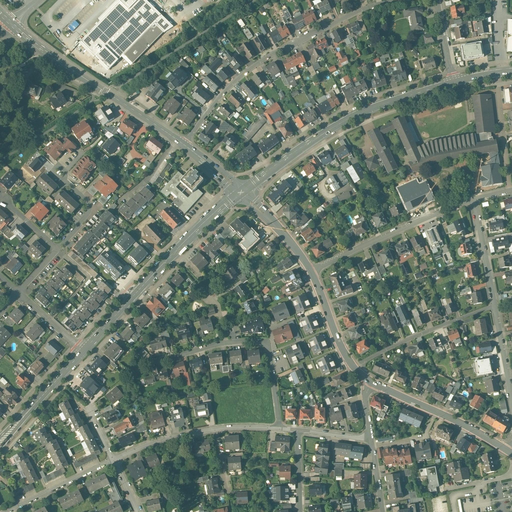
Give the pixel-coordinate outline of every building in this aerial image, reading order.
[(100,21),(81,41),(109,69),(154,24),(164,33),(173,27),(171,25),(145,0),(121,0),(102,19),(100,21)] [(113,0),(96,17),(100,21),(102,19),(121,0),(145,0),(171,25),(173,24),(148,0),(113,0)] [(327,1),(317,5),(319,9),(321,13),(327,11),(326,10),(330,9),(327,1)] [(422,6),(408,9),(410,16),(412,26),(410,26),(412,31),(423,29),(421,14),(424,13),(422,6)] [(458,6),(450,8),(452,19),(461,17),(461,15),(464,14),(463,6),(459,7),(458,6)] [(284,16),(286,20),(286,19),(290,16),(286,8),(281,11),(284,16)] [(311,11),(302,16),(306,25),(316,20),(311,11)] [(302,16),(301,16),(295,19),(292,21),(297,30),(306,25),(302,16)] [(361,20),(346,27),(350,35),(352,38),(355,36),(354,33),(360,30),(361,33),(366,30),(361,20)] [(486,21),(476,23),(478,35),(488,33),(486,21)] [(264,25),(260,28),(264,35),(268,33),(264,25)] [(285,26),(277,31),(282,39),(290,35),(285,26)] [(282,39),(277,31),(275,27),(274,27),(275,27),(274,27),(270,29),(270,30),(272,33),(269,35),(274,44),(282,40),(282,39)] [(463,27),(454,29),(456,39),(465,38),(463,27)] [(339,30),(332,34),(337,43),(344,39),(339,30)] [(432,34),(423,36),(425,43),(434,42),(432,34)] [(262,37),(254,42),(260,52),(268,48),(262,37)] [(319,51),(321,56),(325,54),(323,49),(328,46),(324,39),(315,43),(315,44),(319,51)] [(243,52),(250,48),(247,43),(239,49),(242,53),(243,52)] [(315,43),(306,48),(310,55),(312,54),(315,59),(321,56),(319,51),(315,44),(315,43)] [(461,46),(463,61),(484,57),(481,43),(461,46)] [(255,55),(250,48),(243,52),(249,60),(255,55)] [(341,51),(336,54),(339,59),(338,59),(340,64),(347,60),(345,56),(344,57),(341,51)] [(225,61),(228,59),(228,58),(226,55),(224,53),(220,56),(224,60),(225,61)] [(294,56),(291,58),(295,66),(305,61),(300,53),(294,56)] [(382,63),(385,62),(384,58),(390,57),(389,53),(380,56),(382,63)] [(224,60),(220,56),(217,58),(218,59),(216,61),(215,60),(213,62),(214,63),(213,64),(212,64),(208,68),(211,71),(212,72),(222,62),(224,60)] [(239,59),(236,56),(232,59),(230,62),(229,62),(233,66),(233,67),(236,70),(243,65),(239,59)] [(291,58),(282,62),(286,70),(290,69),(295,66),(291,58)] [(432,58),(422,61),(425,70),(435,67),(432,58)] [(180,62),(185,69),(188,67),(184,59),(180,62)] [(398,71),(392,73),(394,79),(395,82),(406,78),(405,75),(407,75),(402,61),(395,63),(396,67),(398,71)] [(274,63),(266,68),(272,77),(279,72),(274,63)] [(208,73),(211,71),(208,68),(205,66),(202,69),(207,74),(208,73)] [(295,66),(290,69),(292,73),(291,74),(293,78),(294,78),(298,79),(300,78),(299,76),(299,75),(295,66)] [(312,66),(307,68),(312,77),(316,75),(312,66)] [(182,80),(186,77),(181,72),(179,69),(177,71),(172,75),(181,84),(184,82),(182,80)] [(224,69),(218,74),(220,77),(224,81),(230,75),(224,69)] [(288,84),(285,77),(282,72),(280,74),(285,85),(288,84)] [(259,73),(252,78),(258,86),(265,81),(259,73)] [(394,79),(392,73),(389,74),(386,75),(388,82),(394,79)] [(213,77),(209,74),(204,81),(215,91),(220,85),(216,81),(213,77)] [(293,78),(291,74),(285,77),(288,84),(289,86),(294,84),(296,83),(293,78)] [(179,87),(181,84),(172,75),(167,80),(170,82),(175,88),(178,85),(179,87)] [(383,76),(373,79),(376,88),(386,84),(383,76)] [(363,81),(353,86),(357,95),(367,90),(363,81)] [(165,90),(155,82),(152,87),(151,86),(148,91),(149,91),(145,95),(155,103),(158,100),(156,99),(158,95),(160,97),(160,96),(159,95),(161,92),(163,93),(165,90)] [(172,91),(175,88),(170,82),(166,86),(172,91)] [(247,82),(241,87),(246,93),(247,95),(248,95),(251,99),(252,99),(257,95),(257,94),(247,82)] [(39,88),(27,83),(23,92),(35,97),(37,93),(39,89),(39,88)] [(346,89),(342,91),(346,101),(351,98),(351,97),(357,95),(353,86),(352,85),(346,88),(346,89)] [(237,91),(242,96),(246,93),(241,87),(237,91)] [(201,91),(198,89),(197,90),(192,96),(203,105),(207,101),(206,100),(209,97),(206,94),(205,94),(201,91)] [(327,101),(334,96),(335,96),(332,91),(328,94),(325,97),(327,101)] [(60,93),(50,100),(56,109),(65,103),(66,102),(64,98),(60,93)] [(243,102),(234,94),(229,100),(230,99),(235,105),(234,105),(237,108),(243,102)] [(310,101),(312,105),(315,103),(310,94),(306,96),(310,101)] [(473,97),(477,134),(491,132),(495,132),(491,95),(473,97)] [(74,99),(69,97),(68,96),(64,98),(66,102),(65,103),(67,107),(73,103),(74,99)] [(334,96),(326,101),(332,109),(339,104),(338,102),(339,101),(337,98),(336,99),(334,96)] [(323,114),(332,109),(326,101),(327,101),(324,97),(321,99),(323,103),(318,106),(323,114)] [(180,105),(172,99),(164,109),(172,115),(180,105)] [(281,110),(276,103),(267,110),(264,114),(265,115),(267,119),(271,125),(275,123),(271,116),(278,112),(281,110)] [(232,111),(224,105),(219,111),(227,118),(232,112),(232,111)] [(106,107),(96,114),(103,126),(114,119),(112,115),(112,114),(110,110),(109,111),(106,107)] [(183,116),(179,120),(180,120),(188,126),(195,116),(187,110),(183,116)] [(283,114),(281,110),(278,112),(280,116),(279,117),(282,122),(286,120),(287,120),(287,119),(283,114)] [(289,110),(283,114),(287,119),(292,116),(289,110)] [(302,116),(307,124),(316,119),(315,117),(316,116),(312,110),(308,112),(302,116)] [(262,125),(267,119),(265,115),(263,117),(258,121),(244,136),(249,140),(262,125)] [(302,116),(294,121),(300,129),(307,124),(302,116)] [(377,129),(368,133),(378,153),(380,159),(381,159),(390,154),(387,149),(380,135),(395,128),(395,129),(396,129),(406,152),(407,151),(412,162),(408,164),(413,173),(430,165),(436,163),(489,153),(489,155),(498,153),(496,141),(492,142),(491,137),(491,132),(477,134),(430,143),(416,149),(414,144),(419,142),(410,122),(406,124),(403,117),(392,122),(392,123),(377,129)] [(131,123),(126,120),(124,122),(123,122),(122,122),(121,124),(121,125),(122,125),(120,129),(125,132),(131,123)] [(226,131),(230,126),(224,121),(218,130),(224,134),(226,131)] [(76,127),(71,130),(74,134),(73,134),(77,140),(78,139),(81,144),(93,135),(91,131),(92,131),(88,125),(87,125),(84,122),(78,126),(78,125),(77,126),(75,127),(76,127)] [(136,127),(131,123),(125,132),(130,136),(132,132),(133,133),(134,133),(135,131),(135,130),(134,129),(136,127)] [(210,123),(205,130),(209,133),(208,133),(211,135),(213,132),(216,128),(210,123)] [(281,128),(279,129),(284,138),(288,136),(289,137),(290,138),(292,136),(293,135),(292,134),(286,125),(283,127),(282,125),(280,127),(281,128)] [(230,134),(229,135),(230,136),(235,130),(230,126),(226,131),(230,134)] [(205,130),(199,138),(207,144),(209,141),(211,142),(212,142),(215,139),(214,138),(211,135),(208,133),(209,133),(205,130)] [(104,135),(109,140),(111,138),(112,138),(114,135),(111,134),(108,132),(104,135)] [(229,135),(229,134),(223,141),(232,148),(237,141),(230,136),(229,135)] [(273,135),(266,141),(272,148),(278,142),(273,135)] [(112,138),(111,138),(109,140),(102,148),(110,155),(119,145),(112,138)] [(163,147),(152,138),(147,145),(153,150),(149,156),(144,153),(142,155),(146,159),(151,163),(158,154),(161,150),(160,150),(163,147)] [(51,146),(50,145),(45,151),(54,160),(57,157),(57,158),(59,156),(60,156),(61,154),(65,149),(70,154),(76,148),(72,145),(66,139),(61,144),(57,141),(55,143),(55,142),(51,146)] [(266,141),(258,147),(263,154),(272,148),(266,141)] [(344,146),(334,152),(339,159),(350,153),(348,149),(347,147),(345,148),(344,146)] [(256,155),(250,147),(237,157),(243,165),(256,155)] [(99,150),(94,155),(101,161),(104,159),(101,156),(103,154),(99,150)] [(330,150),(327,152),(331,160),(335,158),(330,150)] [(327,152),(326,151),(324,153),(324,152),(320,154),(321,155),(317,157),(322,165),(327,163),(332,160),(331,160),(327,152)] [(498,153),(489,155),(490,162),(487,163),(487,166),(490,165),(499,164),(499,165),(500,165),(498,153)] [(390,154),(381,159),(383,163),(388,173),(397,169),(390,154)] [(95,166),(85,157),(83,160),(82,160),(80,162),(81,162),(78,165),(79,166),(77,168),(75,170),(75,171),(72,174),(82,183),(87,177),(87,176),(89,174),(88,174),(95,166)] [(378,166),(378,165),(376,161),(374,157),(365,161),(369,170),(378,166)] [(43,164),(36,158),(29,167),(36,173),(43,164)] [(344,172),(348,170),(350,168),(347,162),(340,166),(344,172)] [(172,166),(167,163),(155,182),(160,185),(172,166)] [(306,167),(302,169),(307,176),(315,171),(312,166),(311,164),(309,165),(306,167)] [(490,165),(487,166),(481,167),(482,177),(480,177),(482,187),(502,184),(499,165),(499,164),(490,165)] [(350,168),(348,170),(355,182),(360,179),(359,179),(363,177),(362,176),(363,176),(356,165),(350,168)] [(98,174),(103,179),(108,173),(103,169),(98,174)] [(194,173),(191,170),(184,178),(181,182),(193,193),(197,189),(203,181),(198,176),(199,175),(195,172),(194,173)] [(181,182),(184,178),(178,172),(160,192),(167,198),(171,193),(177,198),(173,202),(180,208),(179,209),(185,214),(203,194),(197,189),(193,193),(181,182)] [(8,173),(0,181),(0,183),(6,190),(13,183),(16,179),(15,179),(8,173)] [(44,175),(37,183),(50,195),(57,187),(52,182),(52,181),(50,179),(50,180),(44,175)] [(342,186),(336,175),(330,179),(333,184),(336,190),(342,186)] [(117,186),(106,176),(101,182),(100,181),(94,187),(94,188),(98,191),(102,195),(104,197),(105,197),(107,194),(108,195),(111,192),(112,193),(115,190),(114,189),(117,186)] [(418,185),(416,180),(397,188),(408,212),(434,201),(425,182),(418,185)] [(284,181),(267,197),(275,205),(291,188),(284,181)] [(94,188),(94,187),(92,186),(87,191),(88,191),(91,188),(93,190),(90,194),(94,190),(96,192),(93,196),(98,191),(94,188)] [(140,191),(138,193),(147,201),(148,202),(154,195),(145,188),(141,192),(140,191)] [(68,197),(62,191),(55,199),(71,214),(78,206),(71,199),(72,199),(69,196),(68,197)] [(349,192),(337,197),(339,203),(351,198),(350,196),(349,192)] [(147,201),(138,193),(134,197),(133,196),(131,199),(140,207),(141,208),(147,201)] [(104,197),(102,195),(97,200),(98,201),(101,197),(104,199),(100,203),(104,199),(106,201),(104,204),(108,200),(105,197),(104,197)] [(34,204),(36,206),(39,203),(41,204),(44,201),(40,197),(34,204)] [(140,207),(131,199),(128,203),(127,202),(124,205),(133,213),(134,214),(140,207)] [(511,199),(503,201),(506,211),(510,210),(510,209),(511,208),(511,199)] [(41,204),(39,203),(36,206),(30,213),(39,221),(44,215),(48,215),(48,211),(41,204)] [(133,213),(124,205),(123,204),(121,207),(122,207),(118,212),(128,220),(131,217),(130,216),(133,213)] [(398,206),(389,210),(392,215),(393,214),(394,217),(399,215),(403,214),(402,212),(402,213),(398,206)] [(282,213),(289,220),(296,214),(289,207),(282,213)] [(180,223),(167,209),(160,216),(173,229),(180,223)] [(116,219),(106,211),(102,216),(112,225),(116,219)] [(1,213),(0,212),(0,228),(3,225),(4,226),(9,220),(1,213)] [(296,214),(289,220),(289,221),(295,227),(298,227),(299,226),(300,227),(307,221),(308,220),(306,218),(304,216),(301,219),(299,217),(296,214)] [(377,214),(372,217),(372,218),(373,219),(374,222),(375,225),(377,228),(386,224),(382,214),(378,216),(377,214)] [(112,225),(102,216),(99,219),(109,228),(112,225)] [(356,220),(358,225),(362,223),(362,224),(365,222),(363,216),(361,217),(360,219),(356,220)] [(57,220),(55,218),(47,226),(50,228),(48,230),(54,235),(56,233),(58,234),(64,227),(62,226),(64,224),(58,219),(57,220)] [(237,219),(229,226),(236,233),(237,232),(243,238),(251,231),(244,224),(243,225),(237,219)] [(110,230),(99,220),(96,224),(107,233),(110,230)] [(455,222),(453,223),(453,224),(454,224),(456,231),(458,234),(462,232),(466,230),(464,224),(463,224),(462,222),(461,220),(459,221),(456,222),(455,222)] [(490,228),(486,229),(486,231),(489,230),(490,233),(496,232),(496,230),(503,229),(502,220),(496,221),(491,222),(489,222),(490,228)] [(307,221),(300,227),(303,230),(309,224),(307,221)] [(352,229),(354,234),(355,237),(358,235),(358,236),(359,236),(359,237),(360,237),(361,237),(362,236),(362,235),(362,234),(366,232),(365,230),(368,229),(365,222),(362,224),(362,223),(358,225),(352,228),(352,229)] [(107,233),(96,224),(93,228),(103,237),(107,233)] [(157,245),(165,238),(152,224),(144,231),(157,245)] [(454,224),(453,224),(447,227),(446,227),(449,234),(456,231),(454,224)] [(18,226),(12,233),(20,240),(26,233),(18,226)] [(229,226),(220,235),(225,239),(228,236),(231,239),(237,233),(236,233),(229,226)] [(103,237),(93,228),(90,231),(98,239),(100,241),(103,237)] [(312,232),(310,229),(308,230),(302,234),(300,235),(306,242),(308,241),(309,243),(316,237),(317,239),(321,236),(318,231),(314,234),(312,232)] [(98,239),(90,231),(89,230),(85,234),(95,243),(98,239)] [(436,230),(426,234),(427,236),(427,238),(428,238),(430,244),(440,240),(439,238),(440,237),(438,232),(437,232),(436,230)] [(254,234),(251,231),(243,238),(246,241),(241,245),(246,250),(257,240),(252,235),(254,234)] [(95,243),(85,234),(82,238),(92,246),(95,243)] [(135,242),(126,234),(115,245),(124,253),(132,245),(135,242)] [(215,238),(217,240),(222,245),(224,243),(222,242),(225,239),(220,235),(219,234),(215,238)] [(417,237),(410,240),(414,248),(421,245),(417,237)] [(92,246),(82,238),(79,241),(89,250),(92,246)] [(509,248),(507,238),(492,240),(493,247),(492,247),(491,243),(489,243),(490,250),(494,250),(494,251),(509,248)] [(209,244),(206,247),(209,250),(210,249),(211,250),(212,250),(214,253),(215,252),(219,248),(222,245),(217,240),(211,246),(209,244)] [(89,250),(79,241),(76,245),(86,253),(89,250)] [(28,249),(27,250),(37,259),(44,251),(35,242),(28,249)] [(271,243),(270,242),(263,247),(266,251),(265,252),(267,254),(268,253),(269,255),(276,250),(273,246),(273,245),(272,243),(271,243)] [(319,246),(319,245),(311,250),(316,258),(324,253),(322,250),(328,246),(325,242),(319,246)] [(222,245),(219,248),(223,251),(228,247),(224,243),(222,245)] [(399,246),(395,247),(399,256),(409,251),(407,247),(405,243),(401,244),(399,245),(399,246)] [(462,245),(460,246),(462,256),(472,254),(471,250),(472,249),(471,248),(470,247),(470,244),(464,245),(463,244),(462,245)] [(27,250),(28,249),(24,245),(19,250),(24,254),(27,250)] [(86,253),(76,245),(73,248),(77,252),(77,253),(79,254),(82,257),(86,253)] [(423,248),(421,245),(414,248),(416,254),(422,252),(420,249),(423,248)] [(137,249),(128,257),(137,266),(148,254),(139,246),(137,249)] [(210,252),(207,254),(213,260),(214,260),(215,260),(218,257),(217,256),(218,256),(215,252),(214,253),(212,250),(211,250),(210,249),(209,250),(210,252)] [(379,255),(383,265),(384,265),(388,263),(392,261),(390,255),(392,254),(390,250),(383,253),(379,255)] [(6,257),(11,262),(14,259),(12,257),(15,254),(12,251),(6,257)] [(449,251),(443,254),(446,262),(453,260),(449,251)] [(112,259),(105,252),(97,260),(117,278),(124,271),(121,268),(120,269),(116,265),(117,264),(116,263),(115,262),(114,263),(111,260),(112,259)] [(192,260),(195,262),(193,264),(199,271),(199,270),(207,263),(204,260),(205,259),(203,258),(199,253),(196,256),(192,260)] [(509,257),(498,259),(500,269),(511,267),(510,260),(509,257)] [(288,258),(281,262),(281,263),(285,269),(292,264),(288,258)] [(11,262),(6,268),(13,275),(21,266),(14,259),(11,262)] [(192,260),(186,265),(186,267),(198,280),(204,275),(199,270),(199,271),(193,264),(195,262),(192,260)] [(363,263),(358,265),(362,274),(366,272),(367,275),(373,272),(371,268),(369,269),(366,262),(365,262),(364,261),(362,262),(363,263)] [(285,269),(281,263),(274,268),(276,272),(282,268),(284,270),(285,269)] [(371,267),(371,268),(373,272),(377,281),(382,279),(380,275),(377,268),(376,265),(371,267)] [(382,265),(377,268),(380,275),(385,273),(382,265)] [(474,265),(466,267),(467,272),(468,276),(468,278),(476,276),(474,265)] [(230,266),(222,271),(225,275),(226,275),(230,281),(237,276),(230,266)] [(64,267),(60,272),(67,278),(68,279),(72,275),(72,274),(69,272),(67,270),(65,268),(64,267)] [(297,274),(296,270),(292,272),(292,271),(283,276),(284,278),(283,278),(283,279),(284,281),(285,281),(286,281),(290,279),(292,281),(299,278),(298,274),(297,274)] [(55,275),(56,276),(63,283),(67,278),(60,272),(59,271),(55,275)] [(330,278),(333,285),(342,282),(339,274),(336,275),(335,273),(331,275),(332,277),(330,278)] [(177,274),(171,281),(177,287),(183,280),(177,274)] [(56,276),(52,281),(59,287),(60,288),(64,284),(63,283),(56,276)] [(292,281),(293,284),(288,287),(291,292),(300,288),(300,287),(303,285),(301,281),(299,278),(292,281)] [(47,284),(48,285),(55,291),(59,287),(52,281),(51,280),(47,284)] [(100,288),(99,289),(106,295),(111,290),(101,282),(97,286),(100,288)] [(342,282),(333,285),(338,298),(353,293),(350,286),(345,288),(344,286),(342,282)] [(243,284),(235,290),(237,293),(238,292),(242,298),(248,294),(242,285),(243,284)] [(48,285),(44,290),(51,296),(52,297),(56,293),(55,291),(48,285)] [(167,285),(159,293),(162,296),(165,300),(166,299),(174,291),(167,285)] [(39,293),(40,294),(47,300),(51,296),(44,290),(43,289),(39,293)] [(99,289),(95,294),(102,300),(103,301),(107,296),(106,295),(99,289)] [(90,297),(91,298),(98,305),(102,300),(95,294),(94,293),(90,297)] [(479,293),(471,295),(473,305),(481,303),(479,293)] [(47,300),(40,294),(36,298),(44,306),(48,301),(47,300)] [(311,308),(305,294),(291,300),(297,314),(311,308)] [(165,300),(162,296),(160,299),(166,305),(169,302),(166,299),(165,300)] [(91,298),(87,303),(94,309),(95,310),(99,306),(98,305),(91,298)] [(149,304),(146,307),(156,316),(164,308),(155,298),(152,301),(151,301),(149,303),(149,304)] [(80,305),(83,307),(90,314),(94,309),(87,303),(84,300),(80,305)] [(351,300),(337,304),(341,313),(344,312),(345,312),(348,311),(347,311),(351,309),(350,305),(352,304),(351,300)] [(251,301),(243,305),(248,313),(251,312),(252,313),(256,311),(251,301)] [(288,317),(283,303),(269,308),(274,323),(281,320),(288,317)] [(175,308),(174,309),(172,306),(171,307),(168,304),(167,305),(175,314),(177,312),(175,308)] [(447,306),(444,306),(447,315),(455,312),(452,304),(447,306)] [(403,306),(396,309),(399,316),(407,313),(403,306)] [(78,312),(85,318),(87,319),(91,315),(90,314),(83,307),(78,312)] [(363,308),(353,312),(355,317),(362,315),(365,313),(363,308)] [(23,315),(16,309),(8,317),(13,321),(15,323),(23,315)] [(438,309),(428,313),(431,321),(435,320),(438,319),(441,317),(438,309)] [(73,315),(74,316),(81,323),(85,318),(78,312),(77,311),(73,315)] [(147,317),(141,312),(133,321),(141,328),(140,326),(142,324),(143,325),(148,320),(149,319),(147,317)] [(389,313),(385,316),(387,321),(384,323),(388,333),(396,329),(392,321),(389,313)] [(407,313),(399,316),(403,324),(410,321),(407,313)] [(149,314),(147,317),(149,319),(148,320),(152,323),(155,320),(149,314)] [(320,329),(314,315),(300,321),(306,335),(320,329)] [(350,315),(343,319),(346,327),(348,326),(349,328),(353,326),(352,324),(354,324),(350,315)] [(74,316),(70,321),(77,327),(78,328),(82,324),(81,323),(74,316)] [(204,316),(199,318),(200,321),(203,331),(208,329),(209,331),(213,330),(210,319),(206,321),(204,316)] [(419,317),(414,319),(418,327),(425,324),(422,316),(419,317)] [(240,330),(241,334),(248,332),(249,334),(254,332),(255,334),(257,334),(257,333),(261,333),(260,330),(264,329),(263,327),(261,322),(262,322),(261,319),(257,320),(252,322),(245,324),(246,326),(241,327),(239,328),(240,330)] [(69,320),(65,325),(73,332),(77,327),(70,321),(69,320)] [(484,320),(474,322),(474,326),(476,326),(477,332),(476,332),(476,336),(482,335),(487,334),(484,320)] [(203,331),(200,321),(195,322),(199,337),(204,335),(203,331)] [(36,324),(30,330),(37,336),(43,330),(36,324)] [(179,330),(177,331),(179,340),(190,337),(188,328),(185,328),(185,326),(178,328),(179,330)] [(278,330),(272,332),(274,337),(274,336),(277,343),(276,343),(276,344),(292,338),(292,337),(292,338),(289,331),(290,330),(288,326),(281,329),(281,328),(280,329),(278,329),(278,330)] [(128,327),(121,335),(126,340),(129,337),(132,333),(133,333),(131,330),(128,327)] [(2,328),(0,330),(0,345),(10,335),(2,328)] [(358,328),(348,332),(351,339),(355,338),(355,339),(362,337),(361,336),(366,334),(364,329),(361,330),(359,328),(358,328)] [(37,336),(30,330),(25,335),(32,342),(37,336)] [(155,343),(150,344),(152,351),(163,348),(163,346),(166,345),(165,342),(170,341),(167,330),(159,332),(161,337),(153,339),(155,343)] [(456,330),(447,333),(450,341),(459,337),(456,330)] [(20,332),(16,337),(21,341),(25,337),(20,332)] [(132,333),(129,337),(134,342),(135,340),(136,341),(137,340),(136,340),(137,338),(132,333)] [(328,349),(322,335),(308,341),(314,355),(328,349)] [(436,338),(428,341),(432,350),(440,347),(441,346),(439,340),(437,341),(436,338)] [(447,339),(443,341),(445,345),(447,349),(448,352),(451,350),(450,348),(449,344),(447,339)] [(60,348),(51,340),(44,347),(49,352),(53,356),(60,348)] [(364,341),(355,346),(356,347),(356,349),(357,350),(357,351),(357,352),(358,353),(359,354),(361,353),(361,354),(367,351),(367,350),(368,349),(368,348),(369,347),(368,345),(366,345),(364,341)] [(124,352),(113,342),(103,354),(110,360),(113,363),(113,362),(114,363),(124,352)] [(419,343),(412,346),(412,347),(415,354),(415,355),(423,351),(419,343)] [(482,344),(478,345),(480,354),(491,352),(490,347),(489,343),(486,344),(486,343),(482,344)] [(303,359),(298,344),(291,347),(284,350),(289,364),(303,359)] [(60,348),(53,356),(49,352),(44,357),(50,363),(62,349),(60,348)] [(147,353),(142,348),(137,353),(142,358),(147,353)] [(231,364),(242,362),(242,361),(240,351),(229,353),(231,364)] [(258,351),(247,352),(248,360),(248,364),(249,364),(256,363),(256,362),(260,361),(258,351)] [(221,354),(209,356),(210,365),(216,364),(223,363),(221,354)] [(337,370),(331,356),(317,362),(323,376),(337,370)] [(196,359),(190,361),(192,369),(203,366),(200,358),(196,359)] [(101,370),(106,365),(99,359),(92,366),(93,366),(90,369),(97,376),(101,371),(101,370)] [(482,361),(481,361),(483,370),(492,368),(492,364),(492,359),(482,361)] [(37,361),(29,370),(36,376),(44,367),(37,361)] [(177,364),(172,365),(174,374),(175,374),(174,372),(178,371),(179,373),(186,371),(183,362),(177,364)] [(114,368),(108,363),(106,365),(112,371),(114,368)] [(20,367),(17,365),(14,369),(20,375),(24,371),(20,367)] [(389,369),(380,365),(377,373),(387,377),(389,371),(392,372),(394,367),(390,366),(389,369)] [(160,370),(152,372),(154,376),(155,380),(168,376),(166,368),(160,370)] [(293,380),(291,381),(293,386),(299,383),(299,384),(304,382),(301,375),(299,371),(298,371),(290,374),(293,380)] [(397,371),(395,374),(392,380),(396,382),(403,385),(403,386),(405,386),(406,385),(405,383),(408,378),(406,378),(407,375),(397,371)] [(340,375),(332,379),(333,382),(330,383),(332,387),(335,386),(336,387),(337,387),(338,388),(340,387),(339,386),(344,383),(340,375)] [(156,382),(155,380),(154,376),(146,379),(148,384),(156,382)] [(20,381),(17,384),(23,390),(24,389),(26,386),(29,383),(23,377),(20,381)] [(88,377),(81,384),(83,386),(82,387),(86,391),(85,393),(90,398),(100,387),(88,377)] [(104,382),(98,377),(95,379),(102,385),(104,382)] [(429,383),(415,377),(411,388),(419,391),(421,387),(426,389),(429,383)] [(327,378),(317,382),(319,386),(324,384),(324,383),(329,380),(327,378)] [(487,382),(485,382),(488,394),(499,391),(496,379),(492,380),(487,381),(487,382)] [(448,386),(445,393),(442,400),(444,401),(445,399),(447,400),(450,394),(453,388),(448,386)] [(116,388),(106,396),(112,404),(123,395),(116,388)] [(349,389),(341,392),(342,395),(344,400),(352,397),(349,389)] [(445,393),(435,389),(433,394),(431,397),(436,399),(441,401),(441,402),(442,400),(445,393)] [(11,392),(10,392),(7,395),(4,399),(10,405),(12,402),(15,399),(17,397),(11,392)] [(334,395),(328,397),(328,398),(331,404),(331,405),(336,403),(344,400),(342,395),(338,396),(337,394),(334,395)] [(483,400),(475,395),(469,406),(477,410),(483,400)] [(463,402),(453,397),(449,405),(454,407),(454,408),(459,410),(463,402)] [(385,402),(374,398),(370,406),(381,411),(383,406),(385,402)] [(67,401),(59,405),(62,412),(71,408),(67,401)] [(207,405),(194,407),(196,418),(209,416),(207,405)] [(315,405),(315,419),(316,420),(318,420),(318,422),(319,423),(324,423),(325,422),(325,417),(324,417),(324,409),(322,409),(322,405),(315,405)] [(348,407),(345,408),(346,410),(349,421),(358,419),(354,405),(348,407)] [(71,408),(62,412),(66,419),(69,418),(75,415),(71,408)] [(339,409),(330,411),(331,415),(330,415),(332,421),(336,420),(337,422),(342,420),(341,414),(340,412),(339,408),(339,409)] [(403,410),(403,409),(398,419),(399,419),(399,418),(404,420),(403,421),(414,425),(419,427),(418,428),(419,428),(423,418),(422,418),(403,410)] [(179,410),(174,411),(174,412),(171,413),(172,417),(173,421),(183,419),(181,410),(179,411),(179,410)] [(295,410),(286,410),(286,413),(285,419),(295,419),(295,410)] [(310,411),(300,411),(300,420),(310,420),(310,411)] [(492,427),(497,417),(492,414),(492,413),(488,411),(482,421),(492,427)] [(108,415),(105,417),(108,424),(118,420),(117,417),(114,412),(111,414),(108,415)] [(144,423),(141,413),(138,415),(136,416),(139,426),(144,423)] [(75,415),(69,418),(72,424),(80,420),(77,414),(75,415)] [(162,416),(150,419),(152,428),(153,428),(154,430),(165,427),(162,416)] [(501,419),(497,417),(492,427),(497,430),(503,433),(503,431),(505,432),(509,426),(507,425),(508,423),(508,422),(508,421),(508,420),(508,419),(507,418),(506,418),(506,417),(505,417),(504,417),(503,417),(502,417),(501,418),(501,419)] [(130,418),(123,421),(124,422),(126,421),(129,427),(130,428),(134,426),(130,418)] [(80,420),(72,424),(75,430),(78,429),(84,426),(80,420)] [(124,422),(117,426),(120,431),(123,429),(124,430),(126,429),(126,428),(129,427),(126,421),(124,422)] [(139,426),(138,426),(140,433),(147,430),(144,423),(139,426)] [(84,426),(78,429),(81,435),(89,431),(86,425),(84,426)] [(443,428),(438,426),(435,433),(440,435),(439,438),(448,442),(453,432),(452,432),(452,431),(451,430),(450,430),(449,430),(443,428)] [(43,428),(33,433),(37,441),(39,439),(47,435),(43,428)] [(89,431),(81,435),(84,442),(92,438),(89,431)] [(47,435),(39,439),(43,446),(45,445),(53,441),(49,434),(47,435)] [(128,435),(123,437),(127,445),(135,441),(132,434),(128,436),(128,435)] [(123,437),(118,440),(122,448),(127,445),(123,437)] [(238,437),(224,438),(225,450),(239,449),(239,443),(238,437)] [(92,438),(84,442),(87,448),(96,444),(92,438)] [(289,439),(276,438),(276,443),(275,448),(283,448),(283,451),(288,452),(288,448),(289,448),(289,439)] [(464,454),(466,449),(470,444),(470,443),(461,438),(457,446),(455,448),(456,449),(464,454)] [(53,441),(45,445),(48,451),(58,446),(55,440),(53,441)] [(208,440),(193,444),(194,445),(196,454),(210,450),(208,440)] [(479,447),(471,442),(470,443),(470,444),(466,449),(472,453),(475,453),(479,447)] [(431,457),(428,444),(423,445),(423,443),(420,444),(418,444),(418,446),(413,447),(416,459),(431,457)] [(96,444),(87,448),(91,454),(94,452),(99,450),(96,444)] [(351,446),(336,444),(335,449),(338,449),(337,455),(349,457),(351,447),(351,446)] [(328,446),(319,445),(318,452),(317,452),(315,460),(316,460),(315,465),(316,465),(314,473),(327,474),(328,467),(327,467),(328,465),(328,462),(328,457),(328,455),(328,454),(327,453),(328,446)] [(58,446),(48,451),(52,458),(61,453),(58,446)] [(351,447),(349,457),(349,458),(361,459),(362,456),(363,449),(351,447)] [(389,450),(387,450),(386,450),(386,451),(383,451),(384,458),(385,459),(383,462),(385,464),(388,463),(388,464),(393,463),(395,465),(398,464),(398,465),(400,464),(400,465),(408,464),(408,463),(410,462),(408,450),(405,451),(405,450),(403,450),(402,451),(396,452),(395,449),(389,450)] [(20,453),(12,457),(16,464),(19,463),(24,460),(20,453)] [(61,453),(52,458),(55,464),(65,459),(61,453)] [(156,454),(152,456),(152,455),(149,457),(146,458),(148,464),(150,468),(160,464),(161,467),(165,465),(162,459),(158,461),(156,454)] [(490,454),(482,456),(486,473),(494,472),(492,463),(490,454)] [(234,459),(228,459),(229,473),(233,472),(233,471),(236,470),(236,472),(241,471),(241,470),(240,458),(234,459)] [(24,460),(19,463),(22,470),(30,466),(27,459),(24,460)] [(65,459),(55,464),(58,470),(68,465),(65,459)] [(140,461),(134,464),(135,467),(132,468),(128,470),(133,481),(136,480),(136,479),(137,479),(137,478),(137,477),(145,473),(140,461)] [(459,462),(446,465),(448,475),(453,473),(455,482),(469,480),(466,468),(461,469),(460,468),(459,462)] [(30,466),(22,470),(26,477),(34,473),(30,466)] [(290,467),(279,467),(279,477),(285,477),(285,479),(290,479),(290,467)] [(435,467),(416,471),(417,478),(427,476),(429,488),(429,489),(436,487),(438,487),(437,482),(438,482),(435,467)] [(34,473),(26,477),(29,484),(31,483),(37,480),(34,473)] [(104,475),(86,484),(85,484),(90,494),(90,493),(109,485),(108,482),(105,475),(104,475)] [(365,475),(354,476),(355,489),(366,489),(365,475)] [(398,475),(386,477),(390,500),(402,498),(398,475)] [(208,480),(205,481),(206,485),(204,486),(205,491),(207,491),(208,495),(218,493),(219,492),(219,491),(216,479),(208,480)] [(120,499),(111,480),(108,482),(109,485),(112,492),(108,494),(112,503),(120,499)] [(321,486),(310,486),(310,495),(312,495),(312,496),(315,496),(315,495),(322,495),(321,486)] [(23,487),(15,491),(18,496),(26,493),(23,487)] [(272,488),(273,501),(289,501),(288,487),(272,488)] [(70,495),(67,496),(67,497),(59,501),(63,510),(83,500),(78,491),(70,495)] [(247,493),(237,494),(237,503),(247,503),(247,493)] [(364,497),(358,498),(359,501),(360,509),(371,507),(371,503),(370,503),(369,497),(364,497)] [(349,498),(341,499),(343,508),(346,507),(346,508),(350,509),(350,507),(351,506),(350,505),(349,498)] [(154,501),(146,503),(148,511),(157,509),(157,510),(160,509),(158,500),(154,501)] [(110,506),(99,511),(98,511),(121,511),(122,511),(118,502),(117,502),(118,503),(110,506)]
